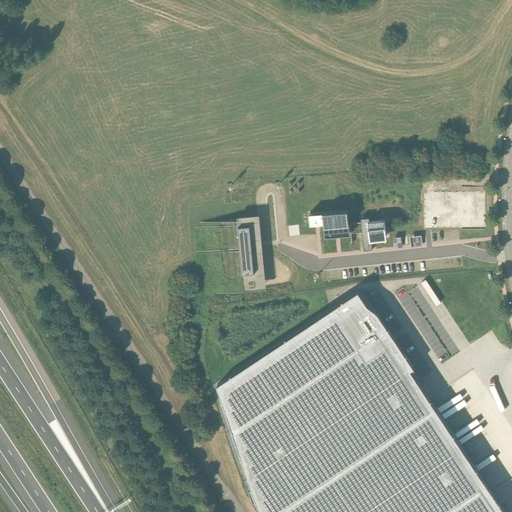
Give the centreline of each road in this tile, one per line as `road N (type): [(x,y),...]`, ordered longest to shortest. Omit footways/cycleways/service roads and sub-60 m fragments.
road 1 (unclassified): [(236,511),(0,150)]
road 2 (motorway): [(104,511),(0,316)]
road 3 (unclassified): [(511,263),(460,249),(319,261)]
road 4 (motorway): [(98,511),(0,362)]
